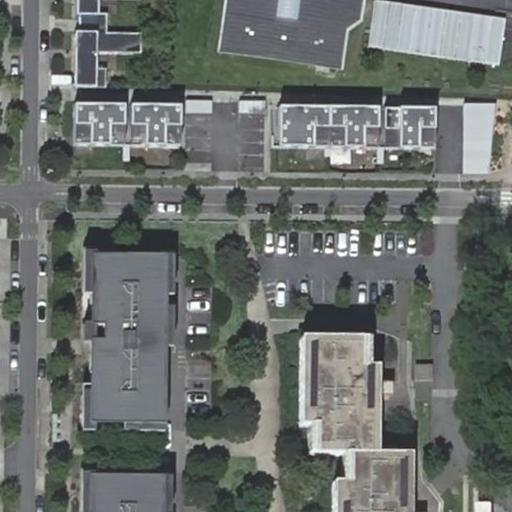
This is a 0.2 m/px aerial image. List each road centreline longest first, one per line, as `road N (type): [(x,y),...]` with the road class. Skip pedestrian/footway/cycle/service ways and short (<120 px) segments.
road 1 (residential): [(511,198),(30,195)]
road 2 (residential): [(26,511),(30,195)]
road 3 (residential): [(181,259),(176,511)]
road 4 (residential): [(30,195),(32,0)]
